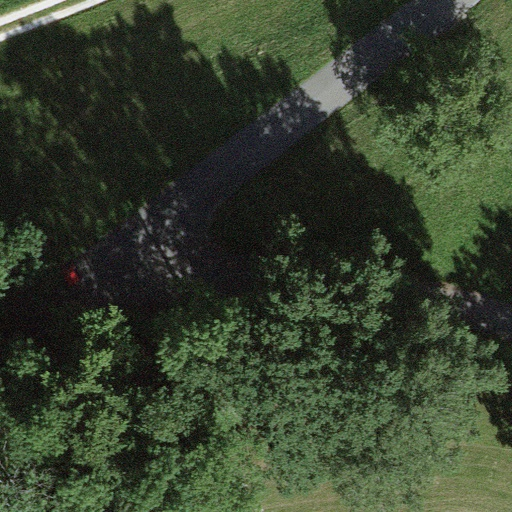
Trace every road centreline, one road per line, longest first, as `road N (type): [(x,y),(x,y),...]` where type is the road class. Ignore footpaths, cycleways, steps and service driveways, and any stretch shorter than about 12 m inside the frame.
road 1 (residential): [(445,0),(127,249),(0,331)]
road 2 (track): [(511,329),(375,292),(214,287),(127,249)]
